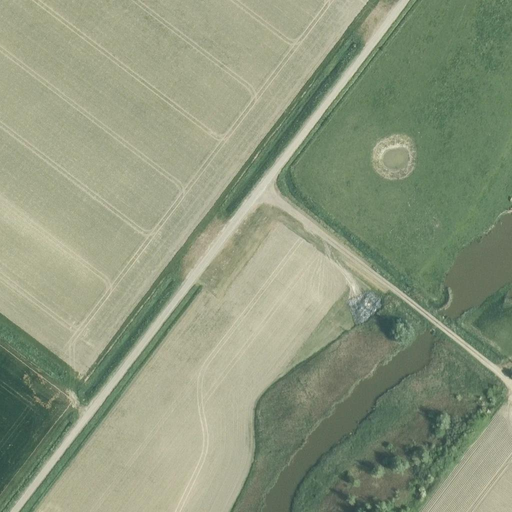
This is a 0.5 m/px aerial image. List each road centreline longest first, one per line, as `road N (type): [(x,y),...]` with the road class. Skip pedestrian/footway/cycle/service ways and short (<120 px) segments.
road 1 (unclassified): [(13,511),(403,0)]
road 2 (track): [(511,382),(261,187)]
